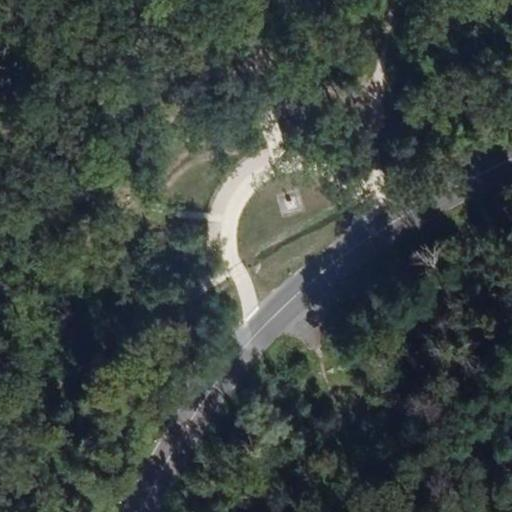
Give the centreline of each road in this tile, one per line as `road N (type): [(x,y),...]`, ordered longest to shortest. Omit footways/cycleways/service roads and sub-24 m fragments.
road 1 (secondary): [(511,160),(359,244),(260,328),(180,434),(140,511)]
road 2 (track): [(381,192),(378,136),(396,0)]
road 3 (track): [(282,153),(276,53),(258,0)]
road 4 (track): [(0,108),(112,200)]
